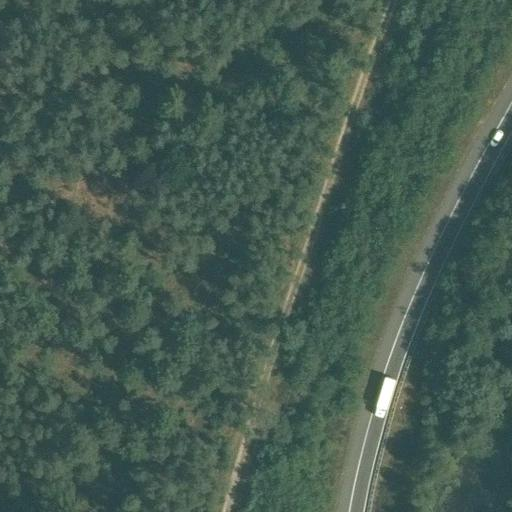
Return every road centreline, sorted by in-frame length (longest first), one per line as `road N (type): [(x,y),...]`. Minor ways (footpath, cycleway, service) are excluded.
road 1 (track): [(391,0),(228,511)]
road 2 (motorway): [(511,105),(401,326),(349,511)]
